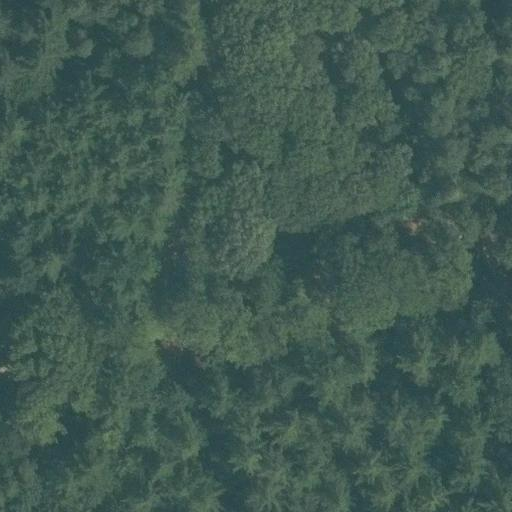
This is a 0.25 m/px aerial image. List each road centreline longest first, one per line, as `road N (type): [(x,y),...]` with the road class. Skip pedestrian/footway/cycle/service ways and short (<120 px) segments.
road 1 (track): [(504,221),(153,325)]
road 2 (track): [(216,0),(153,325)]
road 3 (track): [(274,290),(292,511)]
road 4 (track): [(153,325),(88,511)]
